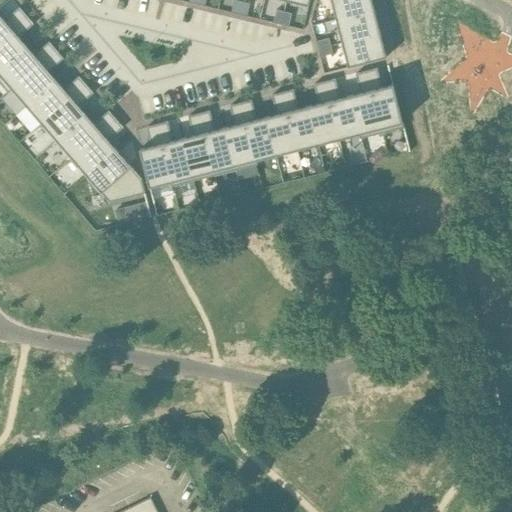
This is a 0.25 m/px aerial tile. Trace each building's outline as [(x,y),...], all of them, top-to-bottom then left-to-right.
[(236,0),(234,0),(232,11),(239,13),(242,1),(236,0)] [(331,0),(336,21),(375,11),(371,0),(331,0)] [(242,1),(239,13),(247,15),(250,3),(242,1)] [(0,38),(26,15),(19,7),(4,20),(0,15),(0,38)] [(276,10),(274,21),(281,23),(284,11),(276,10)] [(284,11),(281,23),(289,25),(292,13),(284,11)] [(375,11),(336,21),(342,44),(381,34),(375,11)] [(26,15),(0,38),(0,68),(26,46),(19,37),(34,24),(26,15)] [(381,34),(342,44),(348,67),(386,57),(381,34)] [(329,38),(317,41),(320,50),(331,47),(329,38)] [(26,46),(0,68),(0,82),(8,92),(56,50),(49,42),(46,44),(34,54),(26,46)] [(331,47),(320,50),(321,56),(333,53),(331,47)] [(56,50),(8,92),(8,93),(12,89),(26,106),(56,80),(49,71),(64,58),(56,50)] [(377,68),(366,71),(382,133),(403,127),(404,127),(403,122),(393,84),(392,84),(382,87),(377,68)] [(360,92),(350,95),(361,138),(382,133),(366,71),(356,73),(360,92)] [(56,80),(26,106),(41,123),(86,84),(79,76),(77,78),(64,89),(56,80)] [(335,78),(324,81),(339,139),(359,134),(360,138),(361,138),(350,95),(340,98),(335,78)] [(319,103),(308,106),(318,144),(339,139),(324,81),(314,84),(319,103)] [(86,84),(41,123),(56,140),(86,115),(78,106),(93,93),(86,84)] [(293,89),(283,92),(297,149),(318,144),(308,106),(298,108),(293,89)] [(277,114),(267,116),(276,155),(297,149),(283,92),(272,95),(277,114)] [(252,100),(241,103),(257,165),(258,164),(256,160),(276,155),(267,116),(256,119),(252,100)] [(235,124),(225,127),(236,170),(257,165),(241,103),(230,105),(235,124)] [(210,110),(199,113),(215,175),(236,170),(225,127),(215,130),(210,110)] [(86,115),(56,140),(71,158),(116,119),(109,111),(107,112),(94,123),(86,115)] [(193,135),(183,138),(194,181),(215,175),(199,113),(188,116),(193,135)] [(116,119),(71,158),(86,175),(116,149),(108,140),(123,127),(116,119)] [(168,121),(157,124),(173,186),(194,181),(183,138),(173,140),(168,121)] [(151,146),(140,149),(150,187),(171,182),(172,186),(173,186),(157,124),(146,127),(151,146)] [(116,149),(86,175),(109,202),(145,193),(142,179),(131,167),(116,149)] [(150,511),(157,509),(151,497),(129,507),(131,511),(150,511)]
